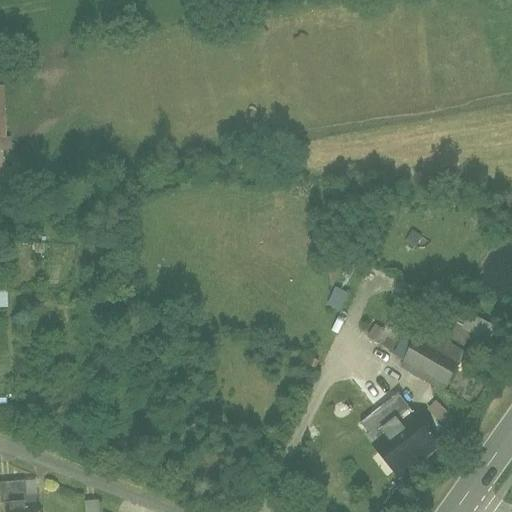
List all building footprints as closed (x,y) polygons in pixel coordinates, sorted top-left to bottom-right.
[(0,201),(15,202),(15,188),(0,187),(0,201)] [(0,308),(11,308),(9,283),(0,283),(0,308)] [(347,292),(333,286),(327,302),(340,308),(347,292)] [(391,350),(403,330),(384,320),(373,340),(391,350)] [(421,326),(400,361),(444,386),(464,351),(421,326)] [(447,449),(401,392),(363,422),(409,479),(447,449)] [(442,402),(433,411),(448,427),(457,418),(442,402)] [(4,511),(40,511),(38,478),(2,481),(4,511)] [(102,511),(102,501),(87,502),(87,511),(102,511)]
